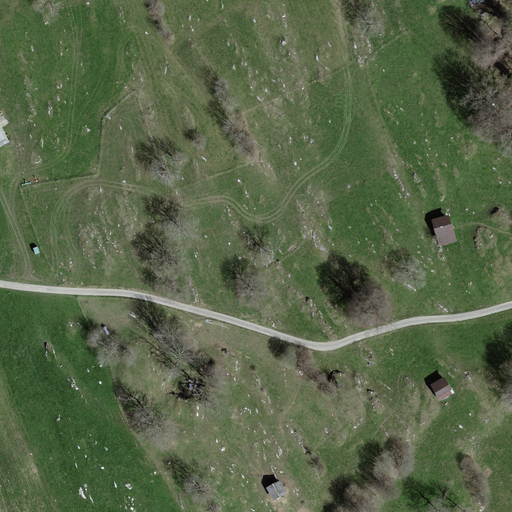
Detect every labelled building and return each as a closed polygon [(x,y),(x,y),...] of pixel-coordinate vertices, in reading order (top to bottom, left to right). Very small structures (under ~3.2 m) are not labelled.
[(487,0),(467,0),(474,11),(489,3),(487,0)] [(0,120),(0,147),(10,143),(0,120)] [(450,216),(432,221),(439,245),(457,241),(450,216)] [(454,394),(445,379),(431,387),(440,402),(454,394)] [(280,481),(267,489),(275,503),(288,494),(280,481)]
